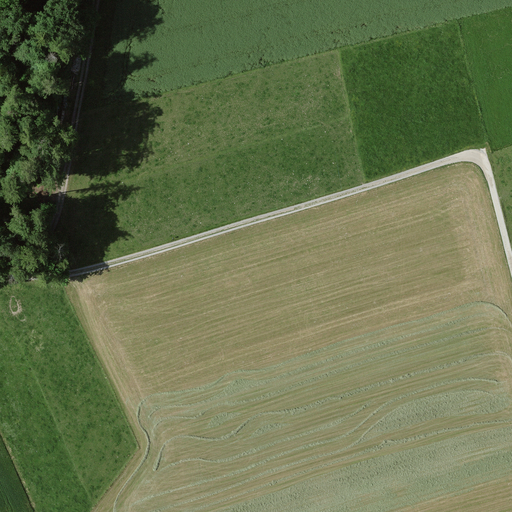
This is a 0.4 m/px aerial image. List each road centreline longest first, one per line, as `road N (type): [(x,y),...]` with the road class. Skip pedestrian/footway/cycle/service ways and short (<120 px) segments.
road 1 (track): [(14,275),(97,268),(482,156)]
road 2 (track): [(14,275),(50,233),(62,198),(92,0)]
